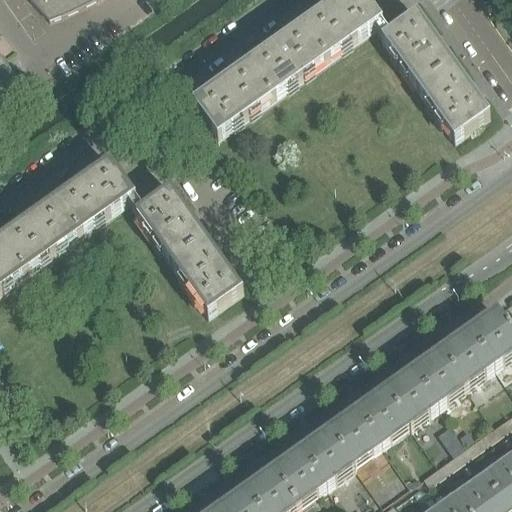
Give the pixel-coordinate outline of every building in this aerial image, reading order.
[(24,0),(25,1),(33,9),(41,18),(50,27),(63,22),(70,19),(83,13),(89,9),(96,6),(105,0),(24,0)] [(324,73),(383,31),(360,0),(351,0),(333,13),(331,10),(324,16),(326,18),(299,37),(324,73)] [(434,46),(433,44),(417,22),(382,46),(418,98),(453,72),(439,53),(443,51),(437,43),(434,46)] [(273,109),(324,73),(299,37),(279,51),(277,49),(269,54),(271,57),(247,74),(273,109)] [(2,68),(5,66),(4,64),(0,67),(0,101),(11,93),(3,81),(11,75),(10,73),(7,75),(2,68)] [(469,94),(466,90),(453,72),(418,98),(455,149),(491,124),(475,102),(478,99),(473,92),(469,94)] [(218,149),(273,109),(247,74),(224,90),(222,88),(215,93),(217,95),(192,113),(218,149)] [(80,247),(136,207),(111,172),(86,189),(85,186),(77,191),(79,194),(54,211),(80,247)] [(188,222),(186,219),(171,197),(135,223),(171,273),(207,248),(193,229),(197,227),(192,219),(188,222)] [(27,284),(80,247),(54,211),(32,227),(31,224),(23,230),(25,232),(2,249),(27,284)] [(222,268),(215,259),(207,248),(171,273),(208,324),(244,299),(227,275),(230,274),(225,266),(222,268)] [(0,303),(27,284),(2,249),(0,250),(0,303)] [(465,400),(511,366),(511,341),(497,321),(471,339),(470,338),(462,344),(463,346),(439,363),(465,400)] [(410,439),(465,400),(439,363),(416,380),(414,378),(406,384),(407,386),(384,402),(410,439)] [(353,480),(410,439),(384,402),(360,419),(359,418),(350,424),(351,425),(327,443),(328,444),(353,480)] [(497,444),(511,433),(511,422),(492,436),(497,444)] [(465,455),(449,434),(438,442),(453,463),(465,455)] [(472,462),(497,444),(492,436),(467,454),(472,462)] [(461,444),(467,453),(475,447),(469,438),(461,444)] [(293,511),(307,511),(353,480),(328,444),(305,460),(303,457),(294,463),(297,467),(273,483),(293,511)] [(444,482),(472,462),(467,454),(438,475),(444,482)] [(511,511),(511,463),(455,503),(461,511),(511,511)] [(422,477),(430,479),(433,471),(424,468),(422,477)] [(427,494),(444,482),(438,475),(421,487),(427,494)] [(293,511),(273,483),(250,500),(247,497),(239,503),(241,506),(233,511),(293,511)] [(461,511),(455,503),(441,511),(461,511)]
